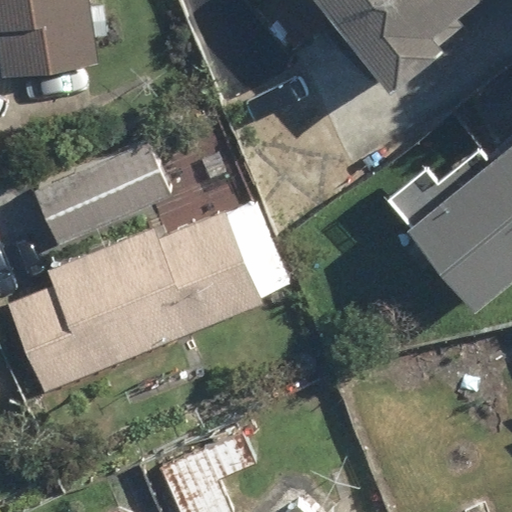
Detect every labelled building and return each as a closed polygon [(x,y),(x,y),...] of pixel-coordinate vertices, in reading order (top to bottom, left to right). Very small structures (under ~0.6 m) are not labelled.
[(92,0),(0,0),(0,65),(98,55),(92,0)] [(466,0),(316,0),(389,82),(444,34),(437,26),(466,0)] [(391,185),(410,209),(407,211),(477,301),(511,273),(511,129),(445,182),(426,158),(391,185)] [(175,182),(150,130),(38,184),(63,236),(175,182)] [(50,276),(8,295),(52,391),(293,282),(256,199),(170,238),(158,211),(44,263),(50,276)] [(244,429),(162,462),(181,511),(234,511),(220,476),(257,461),(244,429)] [(315,511),(282,487),(264,511),(315,511)]
